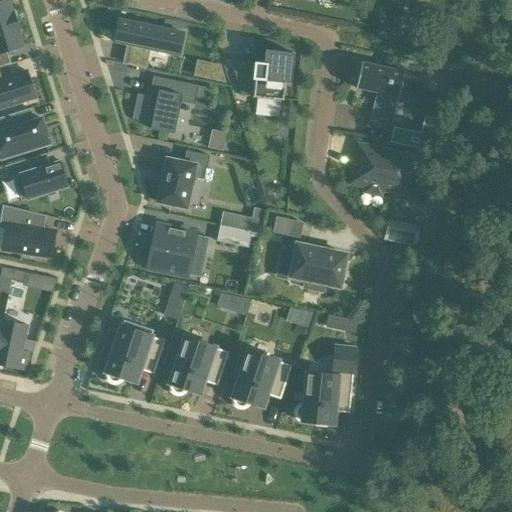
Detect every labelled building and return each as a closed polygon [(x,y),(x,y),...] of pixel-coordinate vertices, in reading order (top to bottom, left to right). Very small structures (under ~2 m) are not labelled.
[(0,67),(10,65),(7,52),(23,47),(19,34),(20,33),(14,12),(12,12),(8,0),(4,0),(0,1),(0,67)] [(130,46),(126,65),(145,69),(149,50),(178,56),(183,33),(119,20),(114,42),(130,46)] [(293,54),(265,50),(263,64),(254,63),(250,63),(233,68),(241,96),(253,97),(282,101),(284,83),(290,83),(293,54)] [(404,72),(361,63),(355,88),(377,93),(372,116),(391,121),(396,97),(398,98),(404,72)] [(0,109),(35,99),(26,71),(1,79),(0,74),(0,109)] [(203,99),(205,87),(156,77),(154,91),(158,92),(157,98),(137,94),(131,119),(151,124),(150,129),(173,134),(180,102),(194,105),(195,97),(203,99)] [(0,154),(1,159),(49,144),(41,119),(34,121),(30,109),(0,118),(0,154)] [(416,159),(359,147),(352,182),(408,194),(416,159)] [(201,180),(203,169),(206,169),(209,156),(186,151),(183,163),(167,159),(164,173),(163,173),(161,182),(162,182),(158,202),(186,208),(192,178),(201,180)] [(13,177),(21,201),(67,187),(64,178),(68,177),(63,163),(59,164),(59,162),(31,171),(27,160),(4,167),(8,179),(13,177)] [(45,216),(2,206),(0,219),(0,228),(5,229),(2,250),(25,253),(25,256),(39,258),(39,256),(51,257),(55,231),(43,229),(45,216)] [(299,238),(302,224),(276,218),(273,232),(299,238)] [(389,222),(385,239),(415,245),(418,228),(389,222)] [(251,232),(220,226),(216,242),(248,248),(251,232)] [(192,235),(157,229),(150,271),(154,271),(153,275),(172,278),(173,273),(187,276),(187,275),(190,275),(194,253),(206,255),(208,240),(192,237),(192,235)] [(345,255),(296,245),(289,277),(304,280),(303,289),(322,293),(323,284),(338,288),(345,255)] [(2,268),(0,275),(0,277),(11,280),(13,270),(2,268)] [(13,270),(11,280),(23,282),(25,273),(13,270)] [(236,312),(245,315),(250,300),(241,298),(236,312)] [(348,319),(346,331),(355,333),(358,321),(348,319)] [(3,320),(0,333),(0,365),(23,371),(27,351),(21,350),(26,325),(3,320)] [(105,373),(105,374),(106,377),(107,380),(110,383),(112,383),(116,383),(119,382),(121,379),(122,377),(129,380),(134,365),(138,366),(137,369),(152,374),(163,341),(121,327),(105,373)] [(170,385),(170,387),(170,388),(170,389),(171,391),(172,392),(173,393),(174,394),(176,394),(177,395),(179,395),(180,394),(181,394),(183,393),(184,392),(185,391),(185,390),(186,389),(194,391),(199,377),(203,378),(202,381),(217,386),(228,352),(185,338),(170,383),(170,385)] [(295,411),(295,412),(295,414),(295,415),(296,416),(296,418),(297,419),(298,420),(300,420),(301,421),(302,421),(327,423),(329,408),(333,408),(333,411),(349,413),(355,348),(334,345),(331,376),(307,373),(304,404),(303,404),(301,405),(300,405),(298,406),(297,407),(296,408),(296,409),(295,411)] [(233,398),(232,399),(233,402),(234,405),(237,407),(239,408),(243,407),(246,406),(248,403),(249,402),(257,404),(262,390),(266,391),(265,394),(279,399),(290,366),(248,352),(233,398)]
